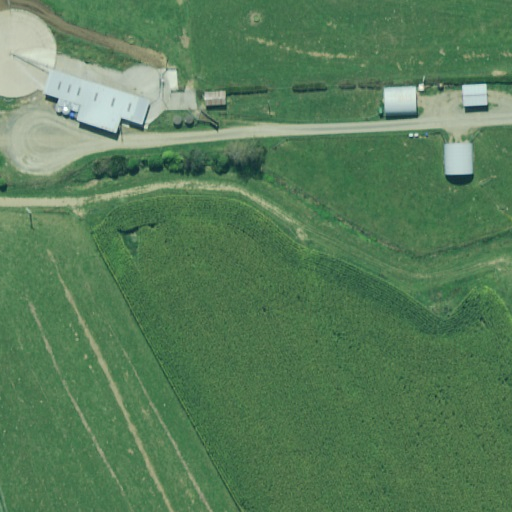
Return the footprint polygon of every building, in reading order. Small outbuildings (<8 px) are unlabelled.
[(51,73),(32,67),(27,85),(49,92),(46,104),(55,106),(58,98),(72,102),(67,118),(117,133),(122,118),(133,121),(140,97),(52,71),(51,73)] [(185,93),(185,81),(173,81),(173,93),(185,93)] [(488,106),(487,86),(464,86),(465,106),(488,106)] [(420,113),(419,88),(387,89),(388,114),(420,113)] [(227,106),(227,92),(206,93),(206,106),(227,106)] [(471,175),(471,145),(446,145),(447,175),(471,175)]
